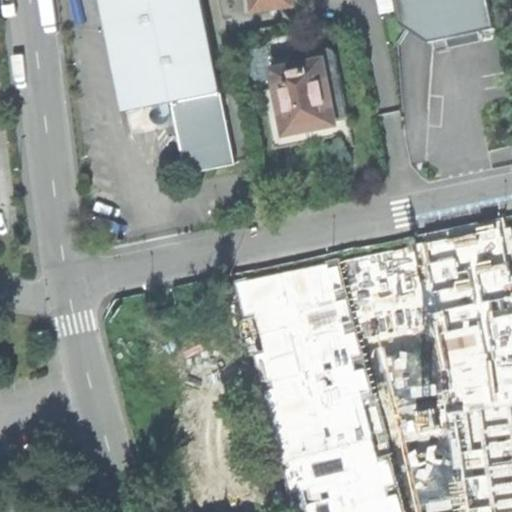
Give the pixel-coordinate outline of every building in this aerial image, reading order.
[(103,0),(125,111),(174,101),(221,92),(202,0),(103,0)] [(490,0),(395,0),(400,24),(430,43),(497,29),(490,0)] [(276,70),(289,132),(312,127),(338,122),(337,115),(349,112),(338,58),(337,52),(335,48),(333,47),(331,46),(293,54),(295,65),(276,70)] [(174,101),(189,173),(213,168),(236,163),(221,92),(174,101)] [(511,511),(511,293),(499,227),(413,244),(453,412),(467,511),(511,511)] [(337,301),(334,290),(342,288),(336,266),(328,268),(327,263),(235,281),(296,511),(400,511),(396,494),(388,496),(385,485),(393,483),(387,461),(379,463),(371,431),(379,429),(373,407),(365,409),(361,392),(368,390),(363,368),(355,370),(351,356),(359,354),(354,332),(345,334),(342,323),(351,321),(345,299),(337,301)]
